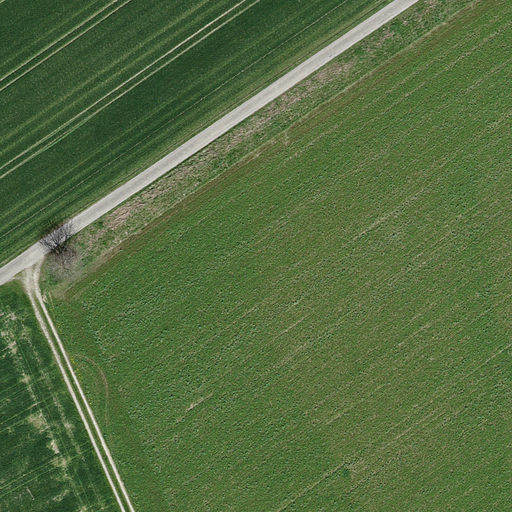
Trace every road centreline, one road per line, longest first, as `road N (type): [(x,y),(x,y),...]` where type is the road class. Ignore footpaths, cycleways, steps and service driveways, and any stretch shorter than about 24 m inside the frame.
road 1 (unclassified): [(0,275),(400,0)]
road 2 (track): [(21,261),(128,511)]
